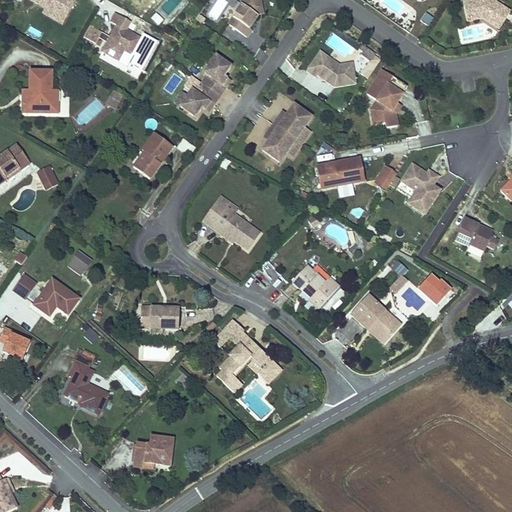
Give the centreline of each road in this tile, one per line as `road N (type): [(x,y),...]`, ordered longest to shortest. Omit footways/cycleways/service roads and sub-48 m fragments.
road 1 (unclassified): [(162,230),(315,0)]
road 2 (residential): [(175,257),(276,316),(362,398)]
road 3 (tertiary): [(362,398),(173,511)]
road 4 (residential): [(341,0),(440,67),(498,59)]
road 5 (tertiary): [(511,335),(456,350),(362,398)]
road 6 (unclassified): [(118,511),(0,402)]
